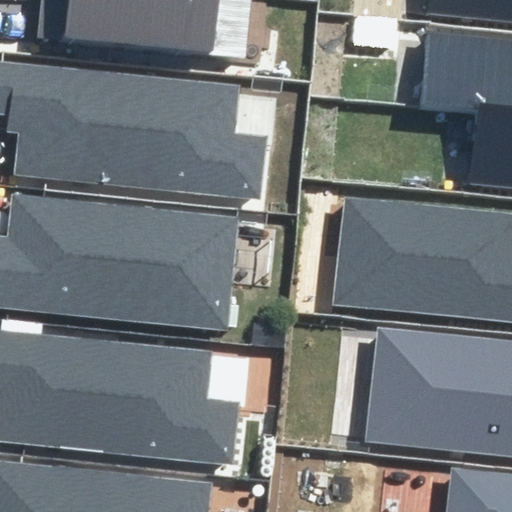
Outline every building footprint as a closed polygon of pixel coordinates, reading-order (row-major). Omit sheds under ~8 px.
[(59,0),(56,44),(222,56),(226,0),(59,0)] [(511,0),(434,0),(433,10),(511,18),(511,0)] [(415,99),(458,104),(511,109),(511,31),(424,22),(415,99)] [(20,70),(16,176),(221,183),(260,183),(262,120),(227,119),(228,76),(20,70)] [(511,109),(458,104),(450,180),(511,186),(511,109)] [(221,183),(16,176),(14,223),(0,222),(0,299),(217,307),(221,183)] [(511,208),(345,186),(331,295),(511,318),(511,248),(511,208)] [(511,343),(384,331),(373,437),(511,451),(511,343)] [(0,334),(0,440),(174,446),(213,446),(215,383),(179,382),(180,339),(0,334)] [(171,511),(174,446),(0,440),(0,511),(171,511)] [(511,511),(511,470),(453,464),(448,511),(511,511)]
